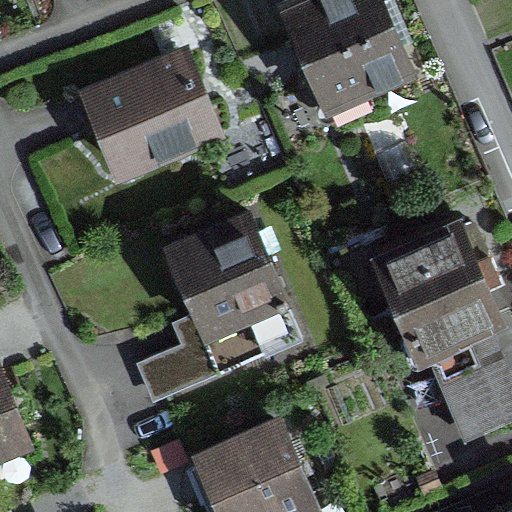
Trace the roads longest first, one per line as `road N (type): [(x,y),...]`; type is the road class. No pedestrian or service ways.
road 1 (residential): [(511,167),(441,0)]
road 2 (residential): [(0,59),(150,0)]
